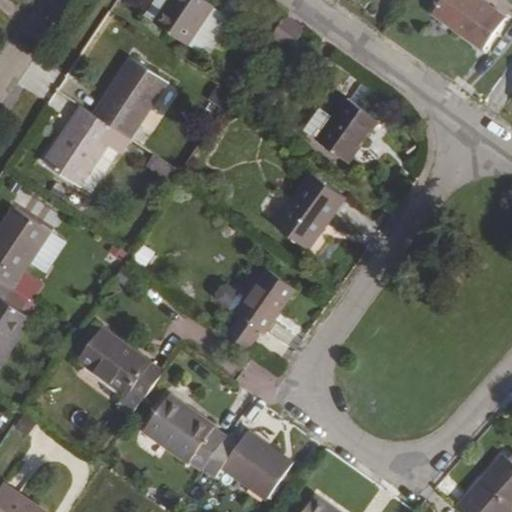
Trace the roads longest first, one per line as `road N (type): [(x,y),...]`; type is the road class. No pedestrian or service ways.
road 1 (residential): [(511,152),(490,152),(458,170),(312,360),(308,379),(331,420),(406,469),(451,457),(511,378)]
road 2 (residential): [(511,146),(301,0)]
road 3 (unknown): [(0,160),(9,160),(69,65),(34,32)]
road 4 (unknown): [(310,390),(293,395),(256,386),(198,337)]
